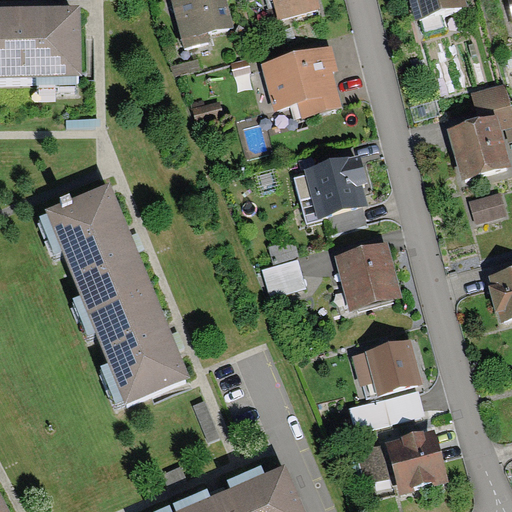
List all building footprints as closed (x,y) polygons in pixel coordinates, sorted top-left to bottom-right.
[(225,0),(171,0),(183,48),(211,41),(208,31),(232,25),(225,0)] [(272,0),(278,20),(322,8),(319,0),(272,0)] [(409,0),(415,19),(467,5),(466,0),(409,0)] [(0,6),(0,76),(81,75),(79,5),(0,6)] [(300,116),(341,105),(332,70),(337,68),(330,45),(261,63),(273,110),(297,104),(300,116)] [(200,69),(197,58),(170,65),(173,76),(200,69)] [(251,72),(247,59),(231,63),(234,76),(251,72)] [(511,110),(505,84),(472,93),(479,120),(496,116),(499,130),(511,126),(511,110)] [(223,118),(219,102),(193,109),(197,124),(223,118)] [(462,180),(510,167),(499,130),(496,116),(479,120),(448,129),(462,180)] [(360,154),(304,169),(306,175),(294,178),(306,225),(323,220),(322,217),(327,216),(363,207),(367,205),(362,185),(368,184),(360,154)] [(108,183),(46,209),(127,404),(190,378),(108,183)] [(476,225),(507,216),(500,193),(469,202),(476,225)] [(327,216),(331,235),(368,226),(363,207),(327,216)] [(402,297),(388,241),(334,255),(349,311),(402,297)] [(299,257),(296,245),(276,244),(268,246),(273,265),(299,257)] [(306,289),(298,260),(262,270),(270,299),(306,289)] [(501,322),(511,318),(511,269),(488,275),(491,286),(489,286),(496,312),(498,311),(501,322)] [(410,340),(365,352),(373,383),(376,396),(422,384),(410,340)] [(361,387),(373,383),(365,352),(353,355),(361,387)] [(418,391),(350,410),(357,436),(425,417),(418,391)] [(205,401),(193,406),(208,443),(220,439),(205,401)] [(449,481),(434,429),(384,442),(385,445),(394,476),(399,495),(449,481)] [(366,484),(394,476),(385,445),(357,452),(366,484)] [(304,511),(284,465),(176,511),(304,511)] [(8,511),(0,495),(0,511),(8,511)]
